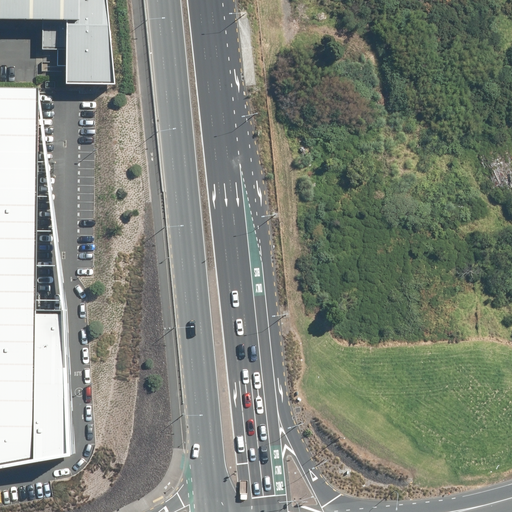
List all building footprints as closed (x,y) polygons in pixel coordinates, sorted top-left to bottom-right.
[(69,81),(110,82),(101,0),(0,0),(0,16),(41,17),(70,18),(69,81)] [(384,118),(404,115),(396,104),(403,99),(391,83),(404,72),(376,36),(342,64),(384,118)] [(0,463),(75,452),(68,308),(38,307),(39,84),(0,83),(0,463)] [(511,189),(511,137),(489,140),(495,191),(511,189)] [(380,177),(400,175),(396,140),(376,143),(380,177)] [(402,224),(463,220),(462,199),(425,201),(424,189),(400,191),(402,224)]
